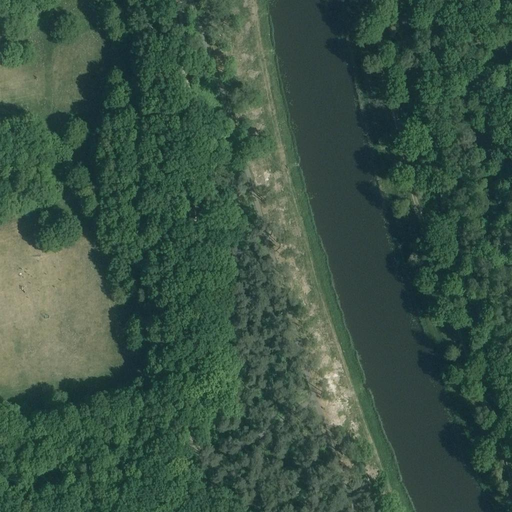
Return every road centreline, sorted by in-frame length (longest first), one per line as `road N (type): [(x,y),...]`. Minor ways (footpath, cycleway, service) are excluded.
road 1 (track): [(192,447),(204,401),(179,0)]
road 2 (track): [(369,0),(422,233),(471,374)]
